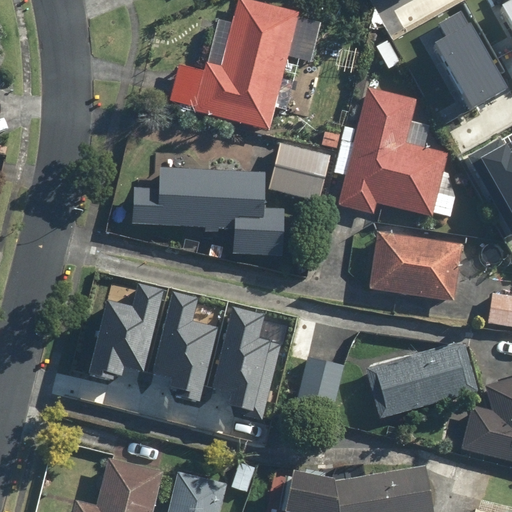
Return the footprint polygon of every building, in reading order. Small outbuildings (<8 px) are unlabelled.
[(289,114),(300,59),(315,62),(322,28),(298,23),(301,10),(254,0),(238,0),(233,26),(219,23),(209,69),(183,64),(174,105),(195,109),(193,117),(271,133),(276,111),(289,114)] [(511,0),(489,0),(511,40),(511,0)] [(459,101),(494,81),(456,11),(420,31),(459,101)] [(387,39),(372,47),(388,75),(402,67),(387,39)] [(417,97),(366,87),(357,129),(342,126),(332,173),(345,176),(338,210),(376,218),(378,205),(450,220),(455,198),(452,198),(454,186),(442,183),(448,153),(424,148),(429,124),(412,121),(417,97)] [(511,123),(470,149),(511,218),(511,123)] [(330,154),(282,144),(272,192),(319,203),(330,154)] [(137,180),(134,225),(235,232),(234,254),(283,257),(286,212),(264,211),(266,175),(162,168),(161,181),(137,180)] [(461,238),(376,232),(371,295),(456,301),(461,238)] [(120,300),(102,370),(124,376),(130,352),(150,357),(167,289),(147,284),(141,306),(120,300)] [(179,391),(201,396),(218,326),(196,321),(202,299),(181,294),(164,363),(185,368),(179,391)] [(511,295),(489,294),(486,326),(511,327),(511,295)] [(239,404),(261,409),(278,339),(256,334),(262,312),(241,307),(224,375),(245,380),(239,404)] [(467,341),(360,367),(372,417),(472,392),(479,391),(467,341)] [(336,418),(348,368),(299,356),(287,405),(336,418)] [(511,382),(472,392),(463,450),(511,463),(511,382)] [(266,429),(244,422),(238,442),(260,449),(266,429)] [(155,511),(165,469),(107,456),(97,503),(73,498),(69,511),(155,511)] [(260,463),(239,458),(231,488),(252,494),(260,463)] [(336,482),(279,472),(270,509),(283,511),(433,511),(426,468),(336,482)] [(221,511),(228,485),(179,473),(168,511),(221,511)]
